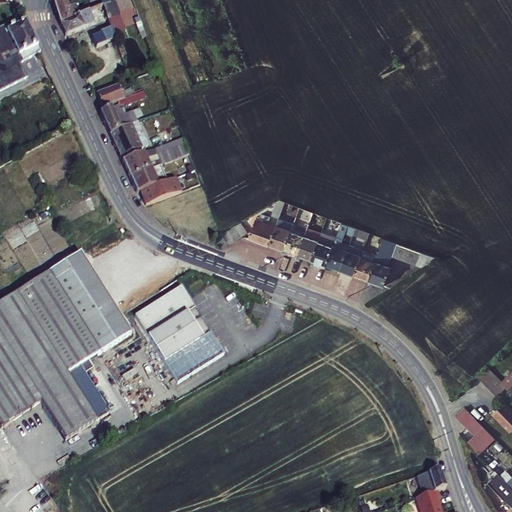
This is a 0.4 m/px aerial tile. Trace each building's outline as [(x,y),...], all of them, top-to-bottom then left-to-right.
[(47,0),(47,1),(58,23),(75,16),(70,5),(63,8),(59,0),(47,0)] [(94,0),(103,22),(116,17),(110,3),(106,5),(103,0),(94,0)] [(58,23),(64,36),(94,23),(89,10),(75,16),(58,23)] [(141,35),(133,14),(129,16),(137,36),(141,35)] [(120,26),(116,17),(103,22),(106,30),(107,31),(120,26)] [(0,96),(30,80),(24,67),(45,55),(29,26),(10,36),(0,40),(0,54),(6,66),(1,68),(0,68),(0,96)] [(87,40),(90,46),(109,37),(107,31),(106,30),(95,35),(96,36),(87,40)] [(0,34),(0,67),(1,68),(6,66),(0,54),(0,40),(10,36),(7,31),(0,34)] [(102,106),(112,102),(119,100),(126,97),(120,81),(95,91),(102,106)] [(132,95),(135,102),(141,99),(138,92),(132,95)] [(119,100),(120,103),(122,107),(135,102),(132,95),(126,97),(119,100)] [(114,106),(99,111),(110,133),(138,121),(137,119),(144,116),(140,107),(122,114),(119,109),(116,110),(114,106)] [(138,121),(110,133),(121,155),(149,143),(139,121),(138,121)] [(143,150),(123,159),(131,175),(151,167),(143,150)] [(131,175),(138,190),(142,189),(158,182),(151,167),(131,175)] [(177,174),(158,182),(142,189),(149,203),(183,190),(177,174)] [(295,211),(289,223),(286,233),(293,235),(294,229),(300,213),(295,211)] [(216,239),(223,248),(247,232),(240,222),(216,239)] [(271,231),(264,249),(285,256),(291,238),(283,235),(285,229),(276,226),(275,229),(272,228),(271,231)] [(291,238),(285,256),(298,261),(305,243),(308,234),(294,229),(293,235),(291,238)] [(336,244),(327,271),(340,276),(346,259),(356,231),(351,230),(346,245),(345,247),(343,247),(336,244)] [(239,261),(257,248),(253,238),(258,236),(256,233),(231,250),(239,261)] [(305,243),(298,261),(313,266),(320,243),(323,235),(317,233),(313,246),(305,243)] [(263,244),(258,236),(253,238),(257,248),(263,244)] [(320,243),(313,266),(327,271),(332,254),(333,251),(336,244),(326,240),(324,248),(322,247),(323,244),(320,243)] [(389,273),(382,291),(398,297),(405,278),(401,276),(407,260),(429,268),(433,257),(399,245),(393,262),(389,273)] [(0,421),(36,399),(64,442),(107,413),(78,367),(127,335),(110,308),(106,302),(76,255),(0,303),(0,421)] [(375,269),(369,286),(382,291),(389,273),(393,262),(379,258),(375,269)] [(360,263),(361,261),(355,259),(354,261),(346,259),(340,276),(354,281),(360,263)] [(354,281),(369,286),(375,269),(376,266),(370,264),(369,267),(360,263),(354,281)] [(161,363),(208,335),(180,291),(148,311),(143,314),(133,320),(161,363)] [(137,305),(143,314),(148,311),(141,300),(118,295),(106,302),(110,308),(119,302),(137,305)] [(223,358),(208,335),(161,363),(176,388),(223,358)] [(490,365),(480,375),(500,395),(510,385),(505,380),(490,365)] [(511,428),(511,404),(507,400),(495,412),(511,428)] [(466,406),(456,415),(466,426),(476,416),(466,406)] [(511,484),(496,468),(487,477),(511,502),(511,484)] [(444,492),(438,473),(413,480),(416,487),(424,484),(427,490),(417,493),(419,499),(434,495),(444,492)] [(437,503),(434,495),(419,499),(413,501),(416,511),(437,511),(435,504),(437,503)]
